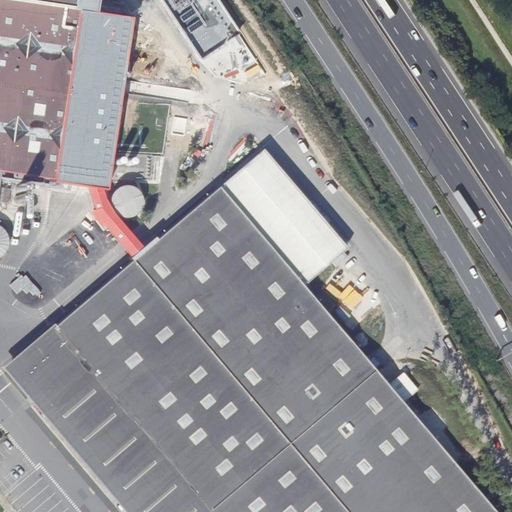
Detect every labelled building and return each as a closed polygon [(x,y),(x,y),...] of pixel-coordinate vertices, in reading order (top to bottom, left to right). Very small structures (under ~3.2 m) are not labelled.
[(0,0),(0,143),(30,148),(27,172),(64,177),(63,183),(75,184),(98,20),(91,19),(93,0),(0,0)] [(0,173),(63,183),(64,177),(27,172),(30,148),(0,143),(0,173)] [(260,154),(220,188),(301,284),(343,250),(260,154)] [(62,367),(69,375),(185,511),(494,511),(301,284),(220,188),(38,341),(37,342),(7,367),(31,395),(62,367)] [(52,190),(51,204),(82,205),(83,192),(52,190)] [(137,198),(134,196),(133,195),(129,194),(126,194),(123,195),(120,195),(118,196),(115,198),(113,201),(111,204),(110,207),(110,210),(110,213),(111,216),(112,219),(114,222),(117,224),(119,225),(122,226),(126,227),(128,227),(131,226),(134,225),(137,223),(140,220),(141,218),(142,215),(143,212),(143,208),(142,205),(140,202),(139,200),(137,198)] [(95,222),(104,233),(115,224),(106,214),(95,222)] [(31,395),(7,367),(37,342),(38,341),(36,340),(1,369),(2,371),(121,511),(185,511),(69,375),(62,367),(31,395)]
